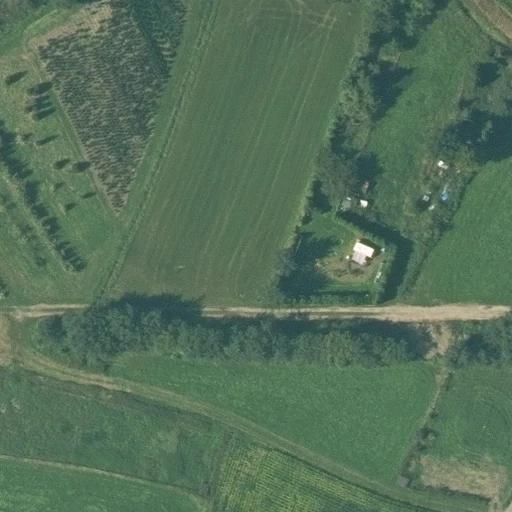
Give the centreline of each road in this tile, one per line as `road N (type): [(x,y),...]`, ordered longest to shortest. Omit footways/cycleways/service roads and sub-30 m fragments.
road 1 (track): [(456,511),(386,497),(189,407),(14,362),(14,307)]
road 2 (track): [(0,306),(511,314)]
